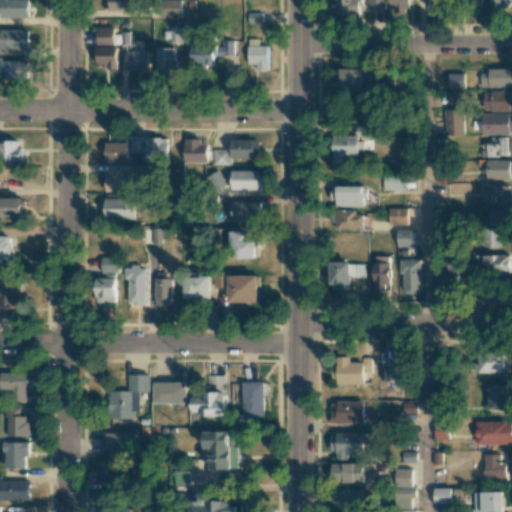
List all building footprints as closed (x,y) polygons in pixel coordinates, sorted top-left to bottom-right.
[(0,0),(0,17),(30,17),(29,0),(0,0)] [(130,0),(108,0),(109,10),(131,11),(130,0)] [(181,0),(159,0),(160,18),(182,18),(181,0)] [(335,0),(335,14),(361,15),(361,0),(335,0)] [(385,0),(369,0),(369,9),(385,9),(385,0)] [(408,0),(390,0),(391,14),(409,14),(408,0)] [(511,0),(490,0),(491,8),(511,8),(511,0)] [(182,42),(182,26),(171,26),(171,42),(182,42)] [(114,45),(114,27),(97,27),(97,45),(114,45)] [(29,30),(0,28),(0,48),(29,49),(29,30)] [(190,44),(191,65),(214,64),(214,55),(233,55),(232,40),(220,40),(220,43),(190,44)] [(268,69),(268,45),(248,45),(248,69),(268,69)] [(118,47),(97,47),(96,64),(107,64),(107,68),(117,69),(118,47)] [(175,48),(156,48),(155,70),(175,71),(175,48)] [(127,51),(127,69),(149,70),(149,51),(127,51)] [(0,56),(0,78),(29,78),(29,60),(2,61),(2,57),(0,56)] [(365,68),(338,69),(338,89),(370,89),(370,70),(365,70),(365,68)] [(511,68),(481,70),(481,87),(511,86),(511,68)] [(449,88),(465,88),(465,73),(449,73),(449,88)] [(382,88),(382,77),(373,76),(373,88),(382,88)] [(511,110),(511,90),(482,91),(483,111),(511,110)] [(448,91),(448,104),(463,103),(463,91),(448,91)] [(464,134),(464,109),(445,109),(445,134),(464,134)] [(511,113),(482,113),(481,134),(511,134),(511,113)] [(144,136),(127,135),(127,142),(104,142),(104,161),(128,162),(128,152),(144,152),(144,136)] [(359,156),(358,135),(333,136),(333,160),(346,160),(346,156),(359,156)] [(168,137),(145,137),(145,162),(168,161),(168,137)] [(487,156),(511,155),(511,137),(487,138),(487,156)] [(260,158),(260,139),(231,139),(231,158),(260,158)] [(2,161),(20,161),(20,140),(2,140),(2,161)] [(184,162),(208,162),(208,140),(184,140),(184,162)] [(229,149),(213,150),(214,165),(229,165),(229,149)] [(511,160),(486,160),(486,178),(511,178),(511,160)] [(149,165),(133,165),(133,174),(149,175),(149,165)] [(132,171),(107,170),(106,190),(132,191),(132,171)] [(260,170),(230,170),(230,189),(260,189),(260,170)] [(383,189),(407,189),(408,175),(383,174),(383,189)] [(511,200),(511,185),(483,186),(483,201),(511,200)] [(366,206),(367,186),(332,186),(332,206),(366,206)] [(0,216),(22,216),(22,197),(0,197),(0,216)] [(136,198),(105,198),(105,218),(136,219),(136,198)] [(231,220),(260,221),(260,202),(231,201),(231,220)] [(407,224),(408,208),(389,208),(389,224),(407,224)] [(510,208),(489,208),(489,224),(509,224),(510,208)] [(336,228),(364,229),(364,214),(356,214),(356,210),(336,210),(336,228)] [(503,246),(502,227),(483,228),(483,247),(503,246)] [(165,243),(164,228),(143,228),(143,243),(165,243)] [(413,229),(397,230),(397,247),(413,246),(413,229)] [(248,230),(230,231),(230,258),(255,258),(255,239),(248,239),(248,230)] [(0,265),(13,266),(15,236),(0,235),(0,265)] [(511,272),(510,253),(476,255),(477,273),(511,272)] [(373,288),(389,288),(389,256),(373,256),(373,288)] [(120,273),(119,257),(102,257),(103,273),(120,273)] [(458,259),(441,258),(440,286),(457,287),(458,259)] [(401,259),(401,293),(421,293),(421,259),(401,259)] [(350,290),(350,276),(364,277),(365,262),(329,262),(329,289),(350,290)] [(129,304),(146,305),(147,267),(126,266),(126,278),(130,278),(129,304)] [(172,275),(156,275),(156,305),(172,305),(172,275)] [(258,275),(214,275),(214,287),(229,287),(229,302),(258,302),(258,275)] [(184,297),(210,298),(210,277),(185,276),(184,297)] [(117,278),(97,277),(97,302),(117,302),(117,278)] [(0,308),(26,308),(26,281),(0,281),(0,308)] [(508,372),(509,351),(477,351),(477,372),(508,372)] [(334,385),(364,384),(364,372),(371,371),(371,357),(363,357),(363,362),(350,362),(350,356),(337,356),(337,365),(333,366),(334,385)] [(406,380),(405,358),(390,359),(390,381),(406,380)] [(0,373),(0,390),(12,390),(12,401),(27,401),(26,372),(0,373)] [(129,391),(109,391),(109,419),(138,419),(138,392),(150,392),(150,374),(129,374),(129,391)] [(265,418),(264,381),(243,382),(243,418),(265,418)] [(154,403),(187,403),(187,382),(154,382),(154,403)] [(506,406),(507,384),(487,384),(487,406),(506,406)] [(227,415),(226,392),(204,392),(204,396),(192,396),(192,415),(227,415)] [(331,401),(331,423),(368,422),(367,400),(331,401)] [(29,436),(29,416),(20,416),(20,407),(3,406),(3,436),(29,436)] [(449,439),(450,421),(435,421),(434,438),(449,439)] [(511,421),(474,421),(474,436),(476,436),(476,443),(511,443),(511,421)] [(205,431),(205,448),(209,448),(210,469),(239,468),(238,445),(230,446),(230,431),(205,431)] [(138,433),(106,432),(106,454),(137,454),(138,433)] [(331,451),(336,451),(336,459),(349,459),(348,454),(364,454),(364,432),(331,433),(331,451)] [(30,442),(5,441),(5,467),(26,468),(26,457),(29,457),(30,442)] [(506,462),(501,462),(501,454),(484,454),(484,476),(506,477),(506,462)] [(118,482),(118,462),(100,462),(100,482),(118,482)] [(365,463),(333,462),(332,482),(365,483),(365,463)] [(413,486),(413,468),(396,468),(396,486),(413,486)] [(190,471),(174,470),(173,486),(189,486),(190,471)] [(31,481),(1,480),(1,475),(0,475),(0,498),(30,499),(31,481)] [(395,508),(412,508),(412,498),(416,498),(416,488),(396,488),(395,508)] [(451,502),(451,488),(434,488),(434,502),(451,502)] [(363,489),(333,490),(333,508),(364,507),(363,489)] [(115,511),(116,491),(100,491),(99,511),(115,511)] [(475,492),(475,511),(503,511),(503,491),(475,492)] [(208,501),(208,495),(200,495),(200,501),(192,501),(192,511),(242,511),(242,501),(208,501)]
